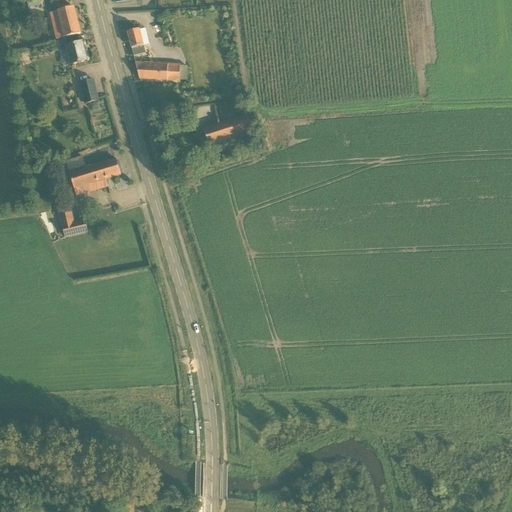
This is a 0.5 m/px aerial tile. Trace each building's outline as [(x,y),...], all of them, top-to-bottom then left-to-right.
[(74,7),(58,11),(50,13),(56,40),(80,34),(74,7)] [(128,32),(134,56),(146,53),(139,29),(128,32)] [(82,42),(76,44),(73,36),(57,40),(60,50),(67,48),(71,65),(87,61),(86,58),(88,57),(86,52),(85,52),(82,42)] [(140,80),(179,82),(180,65),(135,63),(140,80)] [(80,83),(85,104),(98,101),(93,80),(80,83)] [(247,116),(213,126),(203,129),(210,152),(219,149),(217,142),(252,131),(247,116)] [(49,149),(38,142),(33,148),(44,156),(49,149)] [(108,186),(106,179),(121,175),(116,159),(70,173),(76,195),(108,186)] [(65,237),(87,232),(84,220),(62,226),(65,237)]
